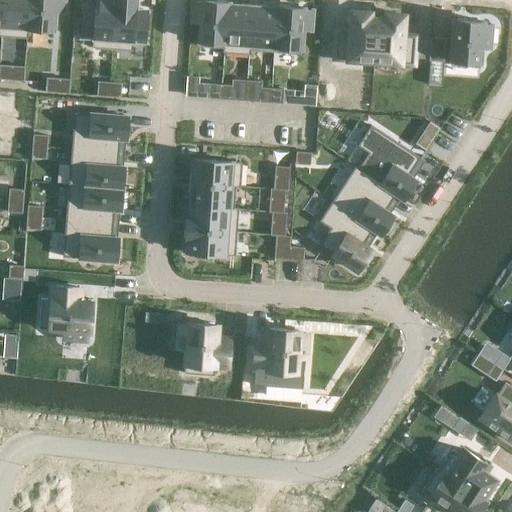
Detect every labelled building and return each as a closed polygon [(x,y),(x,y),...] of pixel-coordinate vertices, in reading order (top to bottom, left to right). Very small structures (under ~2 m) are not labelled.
[(4,0),(1,36),(27,38),(28,29),(27,29),(29,0),(4,0)] [(29,0),(27,29),(28,29),(53,30),(55,11),(63,12),(64,0),(29,0)] [(83,7),(81,38),(93,38),(92,48),(112,50),(115,0),(95,0),(95,7),(83,7)] [(115,0),(112,50),(132,51),(133,42),(145,42),(147,11),(135,10),(136,0),(115,0)] [(193,2),(191,21),(200,22),(198,46),(223,48),(224,48),(228,4),(229,3),(201,0),(201,3),(193,2)] [(223,48),(223,53),(224,53),(248,55),(250,55),(250,50),(249,50),(253,6),(228,4),(224,48),(223,48)] [(253,6),(249,50),(250,50),(274,52),(278,8),(277,8),(253,6)] [(278,8),(274,52),(300,54),(302,30),(311,30),(312,10),(304,10),(304,8),(277,6),(277,8),(278,8)] [(337,31),(335,59),(374,62),(377,19),(369,18),(369,13),(351,12),(350,32),(337,31)] [(377,19),(374,62),(413,65),(415,37),(402,36),(403,16),(385,14),(385,20),(377,19)] [(453,20),(450,65),(480,68),(481,48),(490,48),(492,25),(483,25),(483,22),(453,20)] [(431,38),(429,61),(443,62),(445,39),(431,38)] [(0,65),(0,79),(23,81),(24,67),(0,65)] [(47,78),(46,92),(57,93),(58,79),(47,78)] [(58,79),(57,93),(69,94),(70,80),(58,79)] [(98,82),(97,96),(109,97),(110,83),(98,82)] [(110,83),(109,97),(120,98),(121,84),(110,83)] [(210,84),(209,98),(220,99),(221,85),(210,84)] [(221,85),(220,99),(232,100),(233,86),(221,85)] [(260,88),(259,102),(271,103),(272,89),(260,88)] [(272,89),(271,103),(282,104),(283,90),(272,89)] [(74,113),(71,149),(119,153),(120,139),(126,140),(128,117),(74,113)] [(430,121),(415,144),(425,151),(440,128),(430,121)] [(370,125),(357,146),(368,153),(358,169),(396,194),(396,195),(404,200),(416,181),(408,176),(420,158),(370,125)] [(33,135),(32,146),(46,147),(47,136),(33,135)] [(32,146),(32,158),(45,159),(46,147),(32,146)] [(71,149),(68,185),(122,189),(124,168),(117,167),(119,153),(71,149)] [(297,152),(296,164),(309,165),(310,153),(297,152)] [(193,159),(191,183),(235,186),(235,187),(240,188),(240,187),(242,163),(193,159)] [(275,167),(274,178),(289,179),(289,168),(275,167)] [(332,202),(373,229),(372,230),(381,235),(393,216),(385,211),(396,195),(396,194),(358,169),(355,167),(332,202)] [(274,178),(274,190),(285,190),(288,191),(289,179),(274,178)] [(189,205),(189,206),(233,209),(233,208),(235,187),(235,186),(191,183),(189,205)] [(68,185),(65,220),(113,224),(114,210),(120,211),(122,189),(68,185)] [(9,189),(8,200),(22,201),(23,190),(9,189)] [(271,189),(270,201),(284,202),(284,201),(285,190),(274,190),(271,189)] [(8,200),(7,212),(21,213),(22,201),(8,200)] [(270,201),(270,212),(272,212),(283,213),(284,202),(270,201)] [(332,201),(319,221),(330,228),(319,245),(358,270),(370,252),(362,246),(372,230),(373,229),(332,202),(332,201)] [(188,205),(186,229),(236,233),(238,210),(238,209),(233,208),(233,209),(189,206),(189,205),(188,205)] [(28,206),(27,217),(41,218),(42,207),(28,206)] [(272,212),(271,224),(285,225),(285,224),(286,213),(283,213),(272,212)] [(27,217),(26,229),(40,230),(41,218),(27,217)] [(65,220),(62,257),(116,261),(118,239),(112,238),(113,224),(65,220)] [(271,224),(271,235),(276,235),(285,236),(285,225),(271,224)] [(186,229),(184,252),(235,256),(236,233),(186,229)] [(276,235),(275,246),(289,247),(290,236),(285,236),(276,235)] [(275,246),(275,258),(288,259),(289,247),(275,246)] [(289,247),(288,259),(303,260),(304,248),(289,247)] [(9,265),(8,277),(22,278),(23,266),(9,265)] [(41,299),(39,329),(63,330),(63,339),(86,341),(87,332),(89,332),(92,303),(79,302),(80,289),(51,286),(51,300),(41,299)] [(6,319),(5,330),(19,332),(20,320),(6,319)] [(179,325),(177,348),(186,349),(184,373),(214,376),(215,366),(228,367),(230,339),(217,338),(217,325),(188,323),(188,325),(179,325)] [(255,340),(253,369),(296,372),(297,357),(306,358),(307,334),(299,334),(299,331),(269,329),(268,341),(255,340)] [(5,330),(4,342),(18,343),(19,332),(5,330)] [(501,353),(494,364),(502,370),(510,358),(501,353)] [(494,364),(487,376),(495,381),(502,370),(494,364)] [(495,394),(479,419),(511,440),(511,387),(505,383),(497,395),(495,394)] [(459,417),(451,429),(460,434),(467,423),(459,417)] [(439,470),(438,471),(482,500),(483,499),(496,479),(485,472),(489,466),(463,449),(459,455),(451,450),(439,470)] [(427,503),(421,511),(477,511),(485,501),(483,499),(482,500),(438,471),(439,470),(436,468),(422,489),(430,495),(426,501),(427,503)] [(404,500),(397,511),(398,511),(408,511),(413,506),(404,500)]
